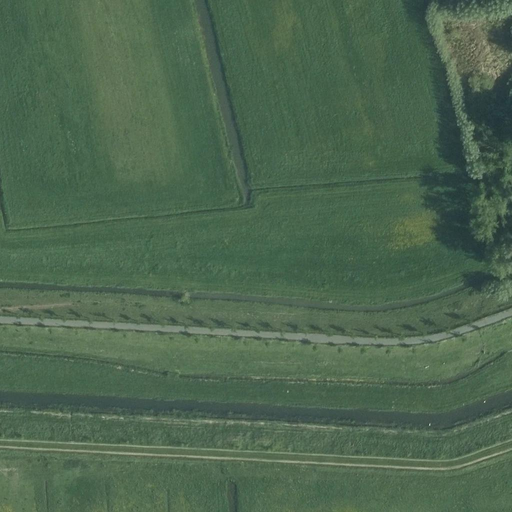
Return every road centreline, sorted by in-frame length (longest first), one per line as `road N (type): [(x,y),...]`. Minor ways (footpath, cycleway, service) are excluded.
road 1 (unclassified): [(0,321),(389,342),(451,335),(511,313)]
road 2 (unknown): [(0,447),(433,471),(511,450)]
